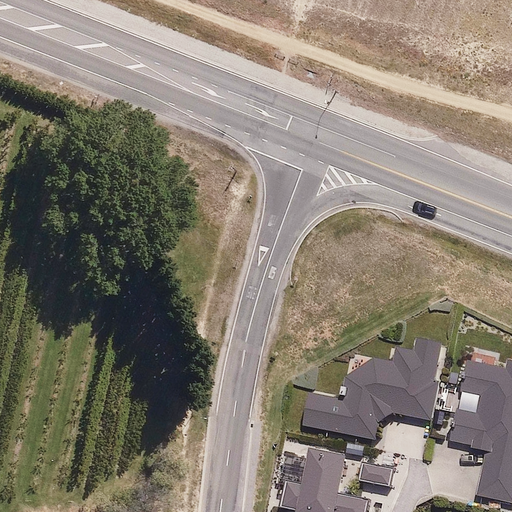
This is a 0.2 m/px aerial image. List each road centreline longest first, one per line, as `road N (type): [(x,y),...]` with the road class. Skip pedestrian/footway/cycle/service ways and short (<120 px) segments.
road 1 (primary): [(0,11),(313,135)]
road 2 (residential): [(220,511),(243,353),(280,229)]
road 3 (primary): [(452,189),(333,196),(280,229)]
road 4 (primary): [(313,135),(452,189)]
